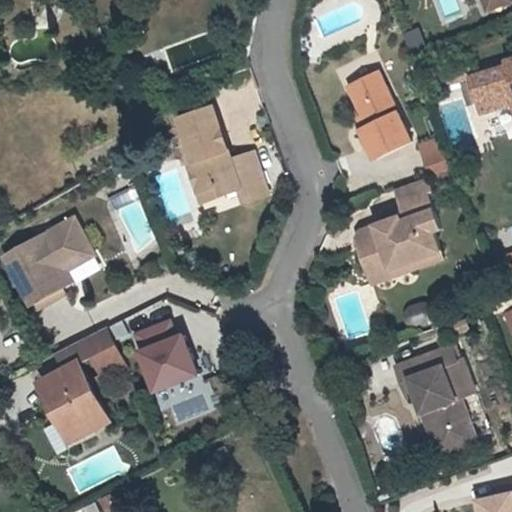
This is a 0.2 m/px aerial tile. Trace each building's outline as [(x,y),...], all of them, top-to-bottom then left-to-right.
[(511,0),(486,0),(490,10),(511,2),(511,0)] [(511,67),(480,78),(491,114),(511,107),(511,67)] [(453,87),(480,78),(477,69),(449,77),(453,87)] [(412,139),(379,70),(349,83),(363,112),(369,124),(365,125),(362,127),(376,156),(412,139)] [(181,116),(198,161),(192,163),(202,190),(223,183),(226,193),(245,186),(250,199),(273,191),(257,149),(235,157),(232,148),(226,151),(224,142),(229,141),(215,103),(181,116)] [(369,124),(363,112),(359,114),(365,125),(369,124)] [(436,137),(419,143),(424,156),(441,149),(436,137)] [(229,141),(224,142),(226,151),(232,148),(229,141)] [(441,149),(424,156),(430,172),(447,166),(441,149)] [(369,274),(391,266),(388,258),(406,252),(409,260),(439,248),(432,229),(440,226),(427,191),(431,190),(426,176),(394,187),(405,218),(400,219),(377,228),(375,223),(359,229),(355,236),(369,274)] [(223,183),(202,190),(206,200),(226,193),(223,183)] [(399,215),(375,223),(377,228),(400,219),(399,215)] [(69,266),(97,251),(79,219),(9,258),(39,311),(69,294),(66,289),(57,273),(69,266)] [(391,266),(369,274),(371,281),(442,256),(439,248),(409,260),(406,252),(388,258),(391,266)] [(100,256),(97,251),(69,266),(57,273),(66,289),(78,282),(72,272),(100,256)] [(433,304),(407,305),(408,325),(434,325),(433,304)] [(149,348),(187,332),(180,316),(142,332),(149,348)] [(111,327),(63,352),(73,372),(51,384),(68,420),(66,422),(77,444),(79,449),(98,439),(96,434),(115,424),(87,367),(98,362),(102,369),(126,358),(111,327)] [(187,332),(149,348),(165,387),(208,370),(192,330),(187,332)] [(447,344),(405,359),(410,375),(419,372),(424,386),(439,430),(477,416),(468,391),(464,392),(447,344)] [(348,351),(338,355),(341,362),(351,358),(348,351)] [(126,358),(102,369),(110,385),(134,372),(126,358)] [(410,375),(415,389),(424,386),(419,372),(410,375)] [(57,455),(71,452),(64,425),(50,428),(57,455)] [(511,511),(511,488),(486,494),(490,511),(511,511)]
